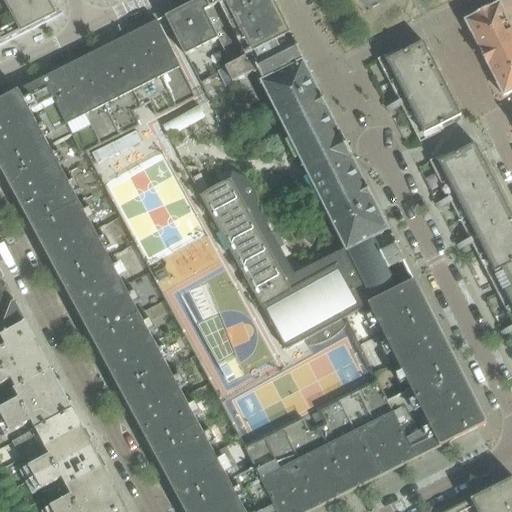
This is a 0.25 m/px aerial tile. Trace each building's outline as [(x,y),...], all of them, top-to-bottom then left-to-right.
[(0,39),(1,43),(57,15),(48,0),(38,0),(11,15),(15,24),(0,31),(0,39)] [(11,15),(38,0),(0,0),(0,2),(3,1),(11,15)] [(292,37),(275,3),(273,0),(202,0),(166,18),(186,58),(220,41),(204,9),(221,0),(223,0),(252,56),(292,37)] [(511,24),(501,3),(490,8),(482,12),(476,16),(465,22),(471,33),(476,42),(511,24)] [(181,70),(167,42),(158,22),(20,92),(0,102),(0,165),(4,173),(51,150),(72,139),(82,157),(140,128),(133,114),(150,106),(157,120),(196,99),(181,70)] [(484,60),(511,45),(511,25),(511,24),(476,42),(480,51),(484,60)] [(295,276),(259,210),(258,201),(256,193),(252,187),(248,183),(242,178),(232,175),(231,182),(221,187),(209,193),(201,198),(286,353),(363,311),(361,309),(369,306),(398,290),(388,270),(405,261),(390,230),(384,222),(354,162),(351,153),(344,140),(339,132),(320,95),(309,73),(306,63),(292,37),(252,56),(231,67),(226,70),(219,73),(227,87),(234,85),(258,72),(264,82),(261,84),(345,251),(295,276)] [(390,85),(433,63),(428,52),(429,51),(424,44),(423,43),(401,55),(398,50),(378,61),(390,85)] [(493,76),(511,66),(511,45),(484,60),(489,67),(493,76)] [(457,109),(448,91),(437,70),(438,69),(433,63),(390,85),(399,102),(401,108),(404,114),(420,144),(441,133),(439,129),(461,117),(461,116),(458,108),(457,109)] [(511,66),(493,76),(497,85),(503,97),(511,92),(511,66)] [(219,99),(210,81),(202,85),(211,103),(219,99)] [(171,139),(207,119),(201,108),(165,128),(171,139)] [(97,166),(146,142),(141,132),(92,156),(97,166)] [(500,192),(488,170),(480,153),(481,153),(476,146),(475,145),(453,156),(450,152),(430,162),(445,193),(451,204),(460,223),(504,201),(503,199),(501,192),(500,192)] [(80,205),(65,177),(51,150),(4,173),(34,229),(80,205)] [(209,190),(201,175),(193,180),(201,195),(209,190)] [(511,216),(508,208),(509,207),(504,201),(460,223),(488,277),(511,263),(511,216)] [(111,262),(80,205),(34,229),(64,285),(111,262)] [(141,318),(111,262),(64,285),(95,341),(141,318)] [(498,296),(511,288),(511,263),(488,277),(498,296)] [(431,312),(418,287),(417,288),(414,282),(398,290),(369,306),(384,335),(431,312)] [(511,288),(498,296),(511,323),(511,288)] [(26,324),(15,303),(12,304),(2,301),(0,306),(0,335),(4,336),(26,324)] [(459,368),(442,335),(431,312),(384,335),(412,391),(459,368)] [(170,373),(161,355),(141,318),(95,341),(124,396),(170,373)] [(51,371),(41,351),(26,324),(4,336),(1,338),(6,347),(0,350),(0,360),(0,361),(0,387),(11,381),(16,390),(51,371)] [(313,511),(349,494),(430,453),(487,424),(459,368),(412,391),(388,402),(379,384),(320,413),(327,427),(320,430),(310,435),(304,421),(245,451),(254,470),(229,482),(183,505),(186,511),(313,511)] [(73,411),(63,392),(51,371),(16,390),(14,391),(20,400),(0,410),(0,436),(2,440),(32,423),(36,431),(73,411)] [(200,428),(170,373),(124,396),(154,451),(200,428)] [(46,449),(83,429),(73,411),(36,431),(12,444),(22,462),(46,449)] [(229,482),(200,428),(154,451),(183,505),(229,482)] [(67,488),(104,468),(83,429),(46,449),(50,457),(19,473),(32,496),(62,480),(65,485),(56,490),(58,493),(67,488)] [(119,511),(126,509),(104,468),(67,488),(72,497),(43,511),(119,511)] [(511,511),(511,480),(471,501),(476,511),(511,511)] [(476,511),(471,501),(448,511),(476,511)]
